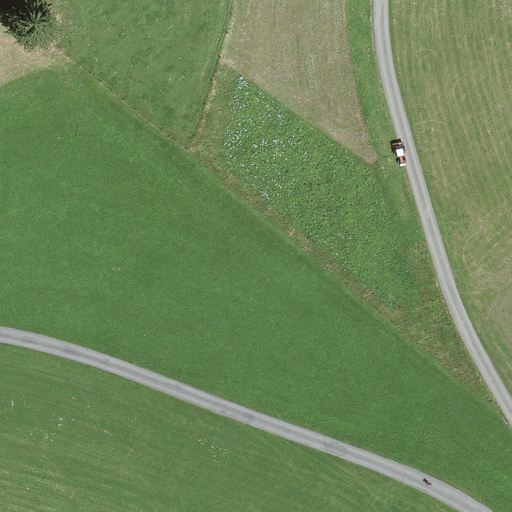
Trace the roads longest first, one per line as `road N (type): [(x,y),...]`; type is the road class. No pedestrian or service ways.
road 1 (unclassified): [(0,334),(250,416),(427,484),(475,511)]
road 2 (track): [(511,412),(451,295),(389,84),(380,0)]
